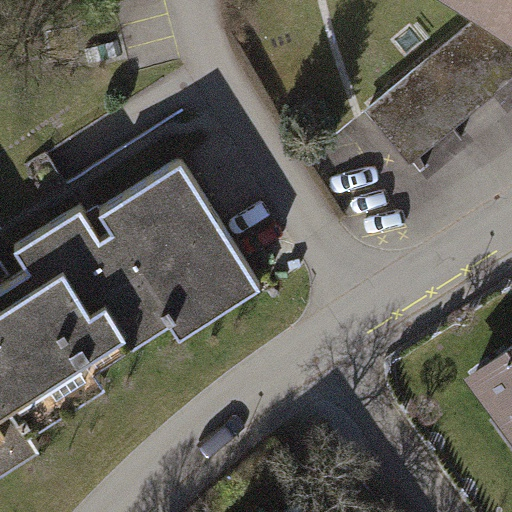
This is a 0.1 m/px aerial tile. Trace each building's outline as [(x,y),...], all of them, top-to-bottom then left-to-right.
[(511,0),(451,0),(480,17),(511,36),(511,0)] [(511,77),(511,36),(480,17),(366,108),(409,164),(511,77)] [(275,288),(192,159),(98,219),(89,206),(20,250),(34,266),(0,288),(0,477),(49,446),(40,433),(117,383),(109,371),(177,327),(188,344),(275,288)] [(511,346),(471,375),(511,432),(511,346)] [(311,511),(300,497),(279,511),(311,511)]
